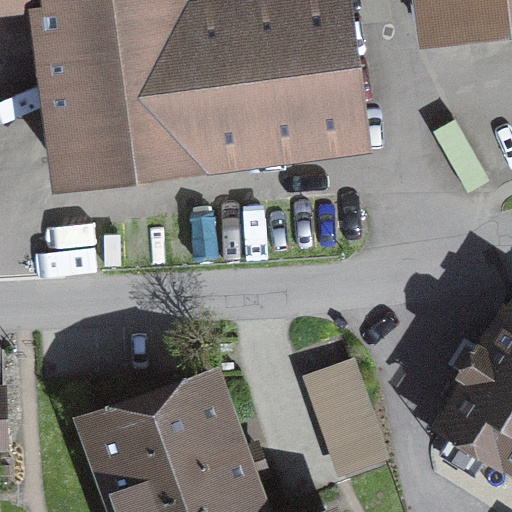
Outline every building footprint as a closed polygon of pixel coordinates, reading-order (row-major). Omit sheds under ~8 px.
[(184,0),(41,0),(66,176),(206,157),(186,11),(184,0)] [(267,0),(186,11),(206,157),(358,137),(339,0),(267,0)] [(511,0),(425,0),(429,27),(511,15),(511,0)] [(472,379),(447,419),(511,460),(511,315),(488,353),(479,347),(463,373),(472,379)] [(385,458),(351,360),(311,373),(346,471),(385,458)] [(259,511),(212,378),(90,422),(104,462),(116,458),(130,497),(113,504),(116,511),(259,511)]
